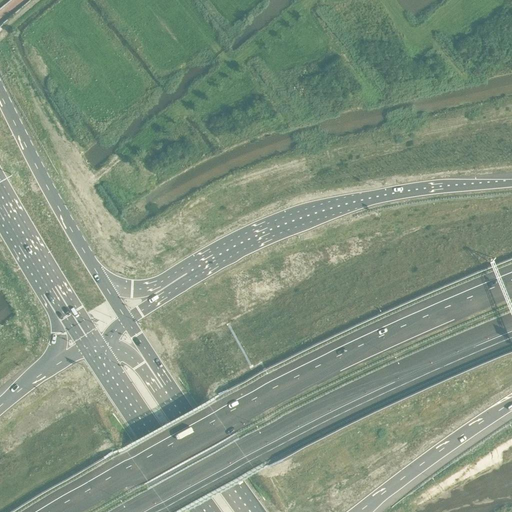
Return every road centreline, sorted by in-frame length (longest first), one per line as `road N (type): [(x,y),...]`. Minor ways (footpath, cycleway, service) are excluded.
road 1 (motorway): [(511,284),(261,397),(59,511)]
road 2 (motorway): [(136,511),(346,401),(511,327)]
road 3 (motorway): [(511,182),(348,203),(300,217),(187,273)]
road 4 (primary): [(97,274),(0,89)]
road 5 (motorway): [(361,511),(511,404)]
road 6 (primary): [(255,511),(152,364)]
road 7 (primary): [(102,373),(204,511)]
